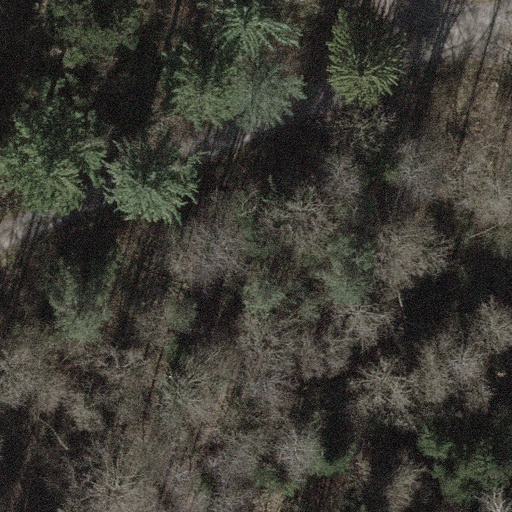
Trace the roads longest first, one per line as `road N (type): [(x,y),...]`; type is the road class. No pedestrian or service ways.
road 1 (track): [(511,17),(0,240)]
road 2 (track): [(511,60),(386,0)]
